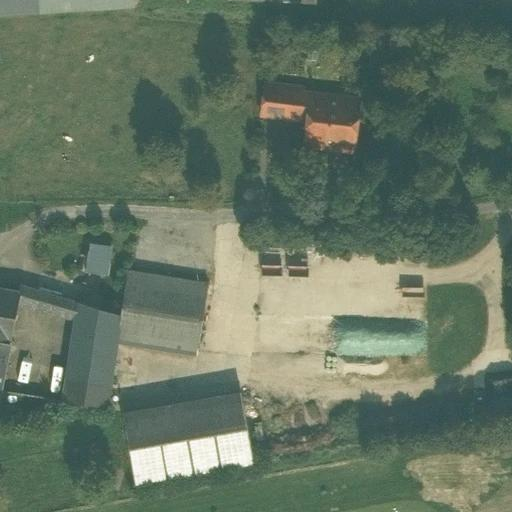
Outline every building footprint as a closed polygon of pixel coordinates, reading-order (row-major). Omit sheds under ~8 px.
[(40,13),(38,0),(0,0),(0,16),(40,13)] [(38,0),(40,13),(134,6),(133,0),(38,0)] [(267,117),(309,122),(312,94),(270,89),(267,117)] [(306,144),(327,147),(332,97),(312,94),(309,122),(306,144)] [(358,100),(332,97),(327,147),(353,150),(358,100)] [(86,272),(108,275),(111,245),(92,243),(90,254),(88,253),(86,272)] [(129,270),(122,315),(121,325),(201,337),(209,283),(129,270)] [(19,305),(38,310),(42,291),(21,284),(19,291),(22,291),(19,305)] [(0,316),(17,319),(19,305),(22,291),(19,291),(0,287),(0,316)] [(38,310),(76,318),(78,302),(42,291),(38,310)] [(119,339),(121,325),(122,315),(78,302),(76,318),(63,400),(108,407),(119,339)] [(12,340),(17,319),(0,316),(0,390),(1,390),(6,367),(12,340)] [(121,325),(119,339),(199,351),(201,337),(121,325)] [(128,445),(135,485),(253,464),(240,393),(122,414),(128,445)]
